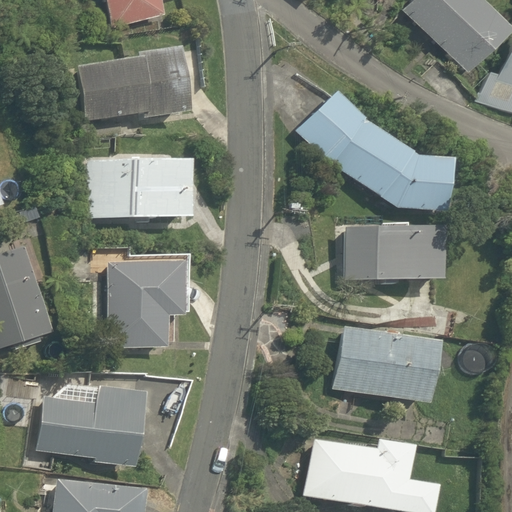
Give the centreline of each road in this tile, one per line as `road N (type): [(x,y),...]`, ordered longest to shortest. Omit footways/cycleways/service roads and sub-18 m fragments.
road 1 (residential): [(245,0),(267,77),(264,226),(252,330),(196,511)]
road 2 (residential): [(250,0),(446,118),(511,139)]
